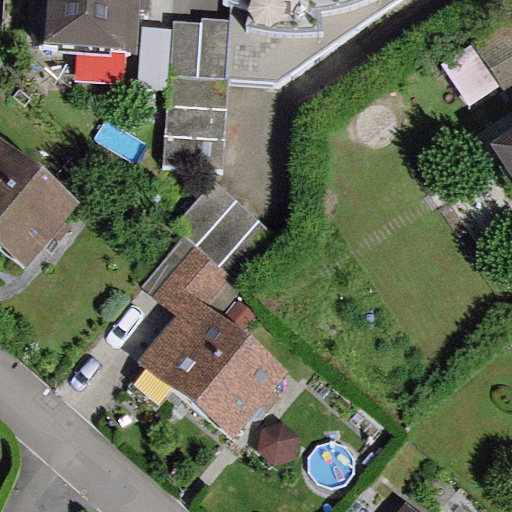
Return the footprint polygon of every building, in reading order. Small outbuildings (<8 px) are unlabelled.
[(126,0),(51,0),(48,50),(123,55),(126,0)] [(233,0),(227,88),(281,93),(323,55),(322,33),(353,28),(384,14),(376,0),(233,0)] [(222,175),(228,35),(170,33),(164,172),(222,175)] [(511,36),(481,54),(510,103),(511,102),(511,36)] [(0,251),(26,276),(72,225),(0,159),(0,251)] [(511,166),(503,172),(511,186),(511,166)] [(241,293),(277,250),(215,198),(179,241),(241,293)] [(228,442),(273,390),(196,323),(225,289),(196,263),(156,309),(181,330),(146,370),(228,442)]
